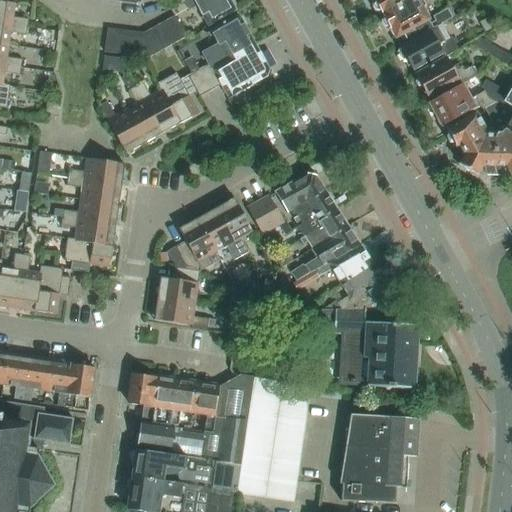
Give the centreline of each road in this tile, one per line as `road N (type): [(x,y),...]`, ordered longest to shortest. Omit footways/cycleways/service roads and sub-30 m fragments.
road 1 (residential): [(118,348),(141,224),(326,122)]
road 2 (secondary): [(442,256),(357,105)]
road 3 (secondary): [(505,406),(495,355),(442,256)]
road 4 (residential): [(94,511),(115,369)]
road 5 (residential): [(118,348),(0,325)]
